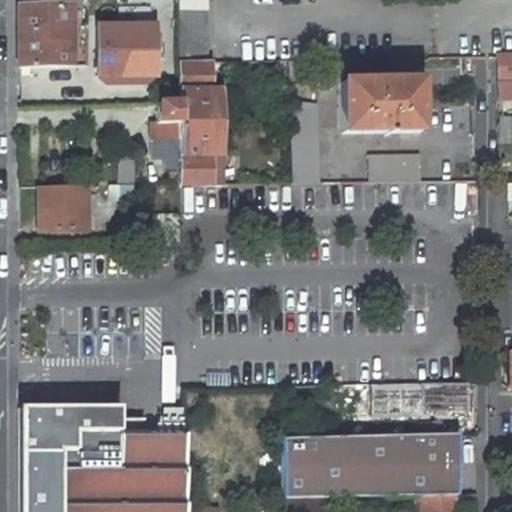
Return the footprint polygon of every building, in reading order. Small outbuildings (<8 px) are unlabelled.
[(204,0),(176,0),(177,62),(204,62),(204,0)] [(72,67),(72,5),(17,5),(17,67),(72,67)] [(95,27),(96,77),(153,76),(152,26),(95,27)] [(511,53),(498,54),(498,57),(498,58),(499,100),(511,99),(511,53)] [(204,62),(177,62),(177,103),(153,104),(154,122),(149,122),(149,140),(151,140),(152,156),(177,154),(178,186),(201,186),(201,157),(212,157),(212,92),(211,92),(211,82),(210,62),(204,62)] [(340,83),(341,133),(383,133),(383,136),(386,136),(386,135),(388,135),(388,133),(418,133),(418,83),(340,83)] [(316,104),(288,102),(290,185),(318,184),(316,104)] [(499,142),(511,142),(511,116),(499,117),(499,142)] [(419,183),(419,156),(367,156),(367,184),(419,183)] [(116,183),(133,184),(134,159),(117,158),(116,183)] [(205,177),(205,186),(220,185),(219,176),(205,177)] [(219,176),(220,185),(250,185),(250,180),(230,180),(230,176),(219,176)] [(39,187),(40,231),(85,231),(84,187),(39,187)] [(420,385),(420,411),(466,410),(465,384),(420,385)] [(17,434),(16,434),(16,511),(121,511),(120,433),(121,407),(117,407),(17,408),(17,434)] [(419,424),(420,435),(441,435),(440,423),(419,424)] [(294,427),(279,427),(279,440),(294,440),(294,427)] [(188,433),(120,433),(121,511),(189,511),(189,509),(188,433)] [(294,440),(279,440),(280,500),(281,500),(336,500),(414,497),(455,497),(457,435),(294,440)] [(454,511),(455,497),(414,497),(414,511),(454,511)] [(336,511),(336,500),(281,500),(281,511),(336,511)]
